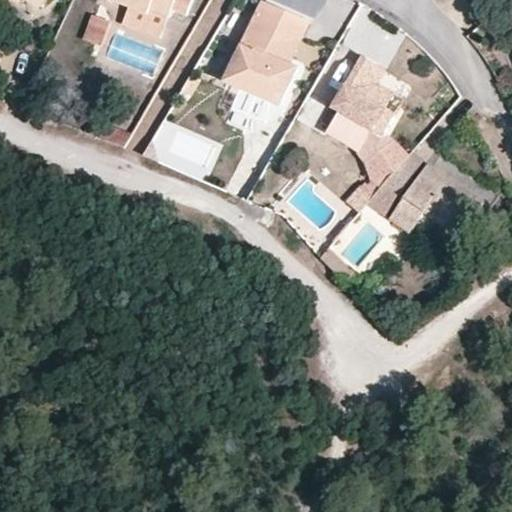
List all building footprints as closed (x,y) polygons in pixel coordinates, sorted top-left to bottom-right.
[(41,13),(46,3),(39,0),(24,0),(22,4),(41,13)] [(121,0),(127,2),(120,18),(160,34),(170,8),(185,13),(190,0),(121,0)] [(282,65),(304,21),(264,0),(263,0),(222,81),(279,110),(298,73),(290,69),(282,65)] [(110,22),(94,16),(85,38),(101,44),(110,22)] [(313,25),(304,21),(282,65),(290,69),(313,25)] [(343,110),(375,129),(384,134),(396,116),(385,109),(394,93),(378,84),(375,89),(369,86),(380,67),(365,58),(337,106),(343,110)] [(375,89),(378,84),(386,71),(380,67),(369,86),(375,89)] [(198,86),(179,77),(167,95),(187,105),(198,86)] [(364,148),(375,129),(343,110),(332,129),(364,148)] [(85,132),(122,150),(130,137),(91,119),(85,132)] [(144,156),(159,163),(153,141),(144,156)] [(386,183),(411,154),(401,141),(373,161),(386,183)] [(424,165),(411,154),(386,183),(379,192),(369,205),(381,215),(424,165)] [(488,210),(433,168),(392,221),(413,237),(428,218),(462,243),(488,210)] [(355,197),(367,207),(369,205),(379,192),(368,182),(355,197)] [(324,261),(352,285),(359,277),(331,253),(324,261)]
